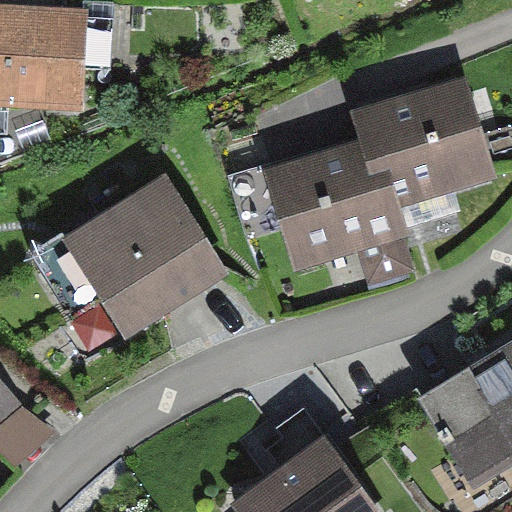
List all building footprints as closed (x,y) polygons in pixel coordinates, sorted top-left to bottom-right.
[(82,18),(0,12),(0,99),(77,104),(82,18)] [(367,149),(374,170),(382,167),(394,202),(487,172),(459,85),(357,118),(367,149)] [(382,167),(374,170),(367,149),(273,179),(301,265),(366,244),(377,277),(414,265),(394,202),(382,167)] [(164,187),(75,243),(128,327),(217,272),(164,187)] [(511,348),(426,400),(472,474),(511,450),(511,348)] [(0,390),(0,411),(11,402),(0,390)] [(245,511),(369,511),(323,446),(240,504),(245,511)]
